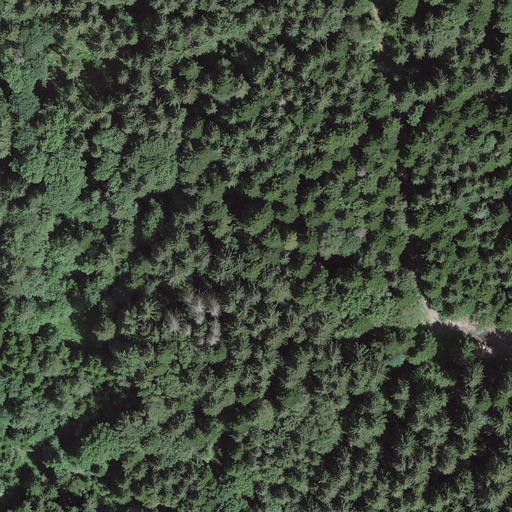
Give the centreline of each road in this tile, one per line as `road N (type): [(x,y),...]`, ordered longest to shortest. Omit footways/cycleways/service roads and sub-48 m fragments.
road 1 (track): [(398,375),(232,437),(0,501)]
road 2 (track): [(375,0),(420,297),(444,321)]
road 3 (track): [(359,511),(398,374),(444,321)]
road 4 (track): [(0,121),(17,0)]
